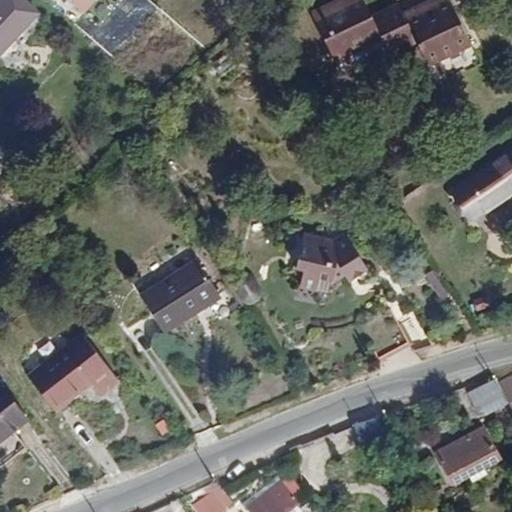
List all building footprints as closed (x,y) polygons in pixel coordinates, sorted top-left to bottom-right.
[(0,0),(0,65),(44,17),(25,0),(0,0)] [(333,26),(355,60),(388,45),(379,26),(371,9),(333,26)] [(448,47),(467,37),(454,11),(431,22),(448,47)] [(413,31),(404,14),(388,22),(409,55),(422,50),(413,31)] [(379,26),(388,45),(395,61),(409,55),(388,22),(379,26)] [(415,30),(432,56),(448,47),(431,22),(415,30)] [(327,29),(344,65),(355,60),(333,26),(327,29)] [(471,45),(467,37),(448,47),(452,54),(471,45)] [(432,56),(436,62),(452,54),(448,47),(432,56)] [(432,56),(426,58),(429,65),(436,62),(432,56)] [(511,155),(458,191),(473,215),(511,188),(511,155)] [(305,234),(297,267),(306,269),(312,245),(316,246),(310,235),(305,234)] [(370,271),(347,234),(336,241),(326,248),(316,246),(336,281),(346,274),(352,271),(357,279),(370,271)] [(326,248),(336,241),(310,235),(316,246),(326,248)] [(306,269),(302,287),(321,292),(327,299),(336,292),(332,284),(336,281),(316,246),(312,245),(306,269)] [(221,293),(199,257),(143,294),(165,331),(195,313),(193,309),(221,293)] [(352,271),(346,274),(351,282),(357,279),(352,271)] [(239,289),(250,305),(265,296),(254,279),(239,289)] [(102,395),(120,381),(85,335),(30,377),(55,410),(92,382),(102,395)] [(511,374),(499,380),(511,406),(511,374)] [(510,403),(499,380),(498,378),(468,392),(480,420),(510,403)] [(0,440),(28,419),(1,384),(0,384),(0,440)] [(357,423),(365,442),(386,434),(378,414),(357,423)] [(500,457),(486,431),(439,456),(453,482),(500,457)] [(192,505),(198,511),(225,511),(235,504),(218,484),(192,505)] [(255,511),(289,511),(297,506),(281,485),(252,508),(255,511)]
